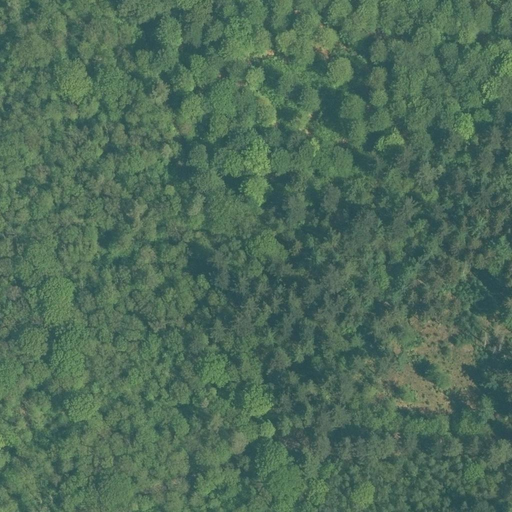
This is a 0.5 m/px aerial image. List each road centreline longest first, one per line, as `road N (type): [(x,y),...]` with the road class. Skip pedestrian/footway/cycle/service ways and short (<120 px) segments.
road 1 (track): [(89,511),(285,447),(208,226),(482,134),(511,92)]
road 2 (track): [(131,0),(208,226)]
road 3 (track): [(285,447),(511,446)]
